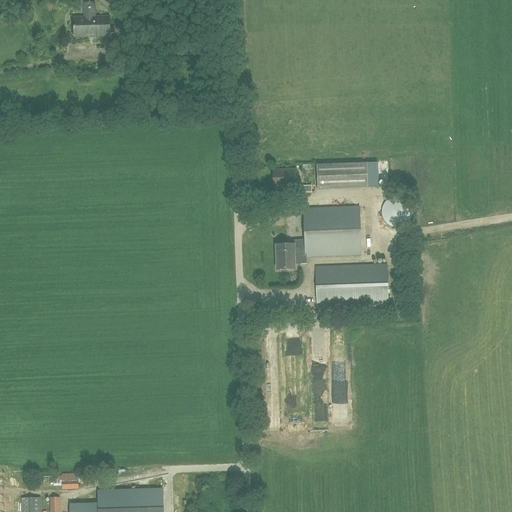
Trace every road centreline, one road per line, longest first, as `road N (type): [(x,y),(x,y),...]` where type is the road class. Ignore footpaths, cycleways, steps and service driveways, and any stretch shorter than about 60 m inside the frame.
road 1 (unclassified): [(248,498),(230,0)]
road 2 (unknown): [(247,463),(189,463),(80,483)]
